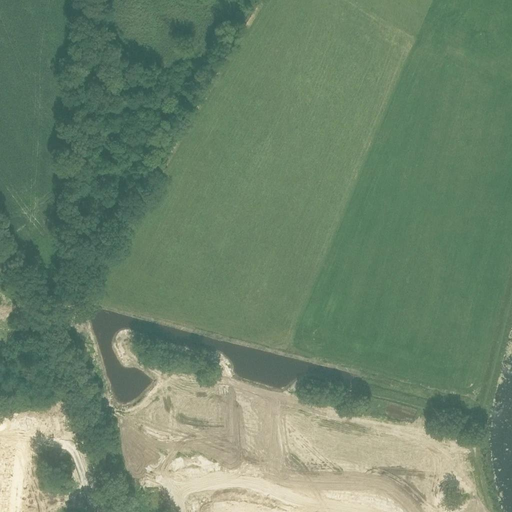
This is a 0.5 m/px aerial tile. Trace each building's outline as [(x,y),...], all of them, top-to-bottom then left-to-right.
[(316,420),(307,416),(301,433),(310,436),(316,420)] [(217,427),(216,447),(224,448),(222,461),(238,463),(241,437),(230,436),(230,428),(217,427)] [(251,429),(248,450),(255,452),(251,463),(256,465),(256,466),(266,469),(270,457),(272,457),(276,445),(261,440),(264,433),(251,429)] [(190,439),(190,469),(206,469),(206,454),(212,454),(214,431),(196,431),(196,439),(190,439)] [(176,437),(161,438),(163,470),(178,469),(178,466),(184,466),(184,448),(177,449),(176,437)] [(134,446),(125,449),(133,475),(150,470),(146,460),(150,459),(143,438),(132,441),(134,446)] [(154,440),(147,442),(150,454),(155,452),(154,440)] [(280,463),(276,476),(282,478),(282,480),(290,482),(298,458),(291,456),(291,454),(283,451),(279,463),(280,463)] [(334,457),(327,476),(333,479),(330,488),(344,493),(353,467),(340,462),(341,460),(334,457)] [(439,463),(432,470),(439,477),(449,467),(445,457),(439,463)] [(309,462),(302,485),(314,489),(317,480),(325,483),(332,462),(321,458),(318,465),(309,462)] [(369,464),(359,490),(374,496),(378,485),(383,487),(384,483),(388,485),(397,470),(388,467),(386,471),(369,464)] [(397,487),(390,499),(403,506),(414,487),(419,490),(425,480),(418,476),(414,483),(403,477),(404,476),(398,473),(391,484),(397,487)] [(434,505),(419,511),(441,511),(441,510),(449,507),(438,484),(429,493),(434,505)]
